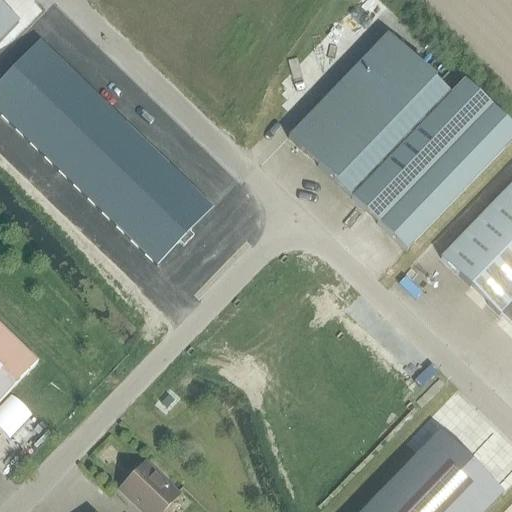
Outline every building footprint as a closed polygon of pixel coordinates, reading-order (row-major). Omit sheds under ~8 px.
[(0,5),(0,40),(18,23),(0,5)] [(286,139),(348,198),(446,94),(386,34),(286,139)] [(38,42),(0,81),(0,116),(156,268),(157,267),(156,266),(178,243),(182,247),(193,237),(188,232),(210,210),(211,210),(212,210),(38,42)] [(446,94),(348,198),(404,252),(511,138),(511,130),(461,82),(448,96),(446,94)] [(511,184),(439,260),(498,316),(511,301),(511,184)] [(511,302),(498,317),(511,331),(511,302)] [(0,400),(36,363),(0,329),(0,400)] [(438,433),(361,511),(484,511),(502,494),(438,433)] [(158,476),(153,476),(142,465),(118,490),(141,511),(161,511),(176,497),(163,485),(163,481),(158,476)]
